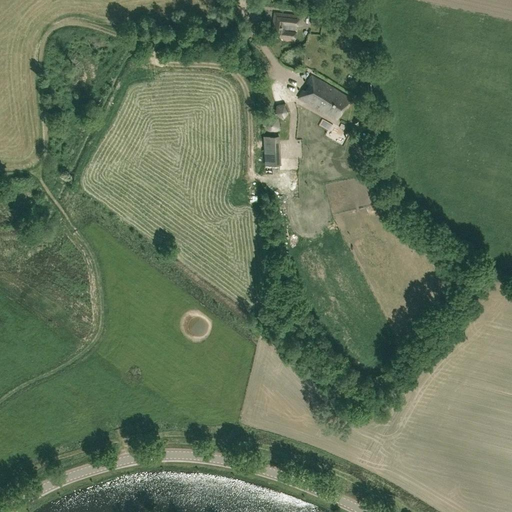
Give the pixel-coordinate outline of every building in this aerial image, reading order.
[(301,22),(302,13),(273,11),(271,36),(273,36),(274,34),(281,35),(282,37),(294,38),(295,29),(283,28),(284,21),(301,22)] [(349,98),(311,74),(306,81),(311,84),(307,90),(303,87),(298,94),(336,118),(349,98)] [(290,94),(294,92),(289,83),(285,85),(290,94)] [(364,126),(359,119),(354,124),(359,130),(364,126)] [(298,171),(298,158),(280,157),(277,135),(265,133),(262,169),(280,170),(298,171)]
